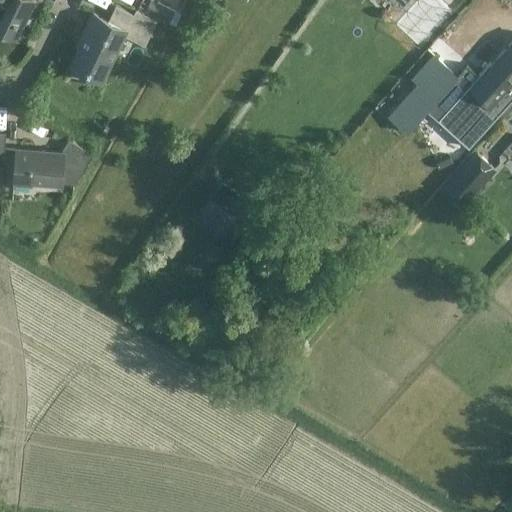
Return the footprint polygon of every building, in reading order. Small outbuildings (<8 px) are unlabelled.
[(0,0),(0,30),(16,38),(35,0),(0,0)] [(149,0),(145,10),(169,21),(175,9),(155,0),(149,0)] [(80,46),(73,62),(102,76),(120,40),(123,34),(144,45),(157,19),(135,8),(133,13),(115,4),(108,20),(103,17),(93,12),(82,36),(84,37),(80,46)] [(445,110),(462,125),(455,133),(468,144),(467,146),(468,147),(478,136),(511,98),(511,40),(491,63),(490,61),(477,74),(458,96),(455,99),(445,110)] [(406,132),(416,121),(457,76),(434,54),(412,78),(418,84),(388,116),(406,132)] [(62,181),(75,182),(93,153),(69,138),(61,151),(62,151),(16,148),(13,183),(31,184),(31,181),(62,184),(62,181)] [(495,168),(474,149),(439,189),(460,207),(495,168)] [(227,215),(201,197),(189,213),(215,232),(227,215)]
